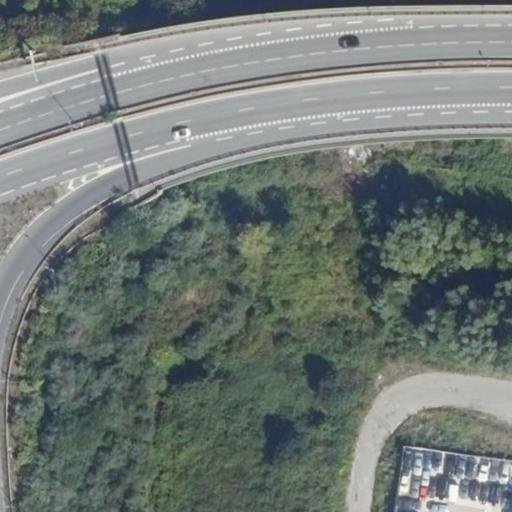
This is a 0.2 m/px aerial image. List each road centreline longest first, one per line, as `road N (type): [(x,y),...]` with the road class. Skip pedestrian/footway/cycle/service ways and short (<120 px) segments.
road 1 (primary): [(0,296),(40,234),(135,168),(212,137),(419,85)]
road 2 (primary): [(0,177),(249,104),(419,85)]
road 3 (primary): [(282,53),(154,79),(0,128)]
road 4 (tertiary): [(282,53),(126,64),(0,90)]
road 5 (unclassified): [(511,406),(392,399),(366,455),(364,511)]
road 6 (primary): [(511,37),(282,53)]
